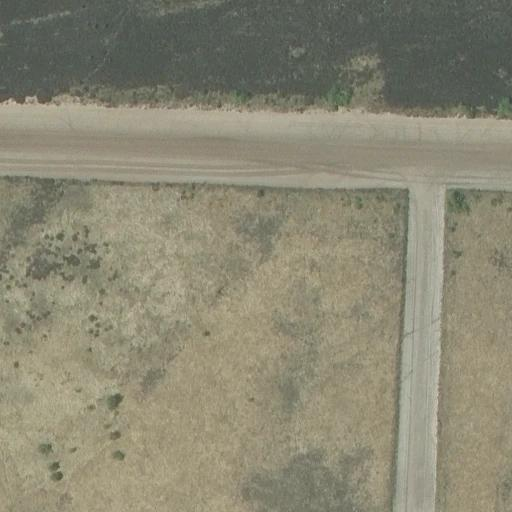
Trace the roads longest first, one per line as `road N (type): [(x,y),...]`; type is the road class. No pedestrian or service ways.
road 1 (track): [(0,147),(511,165)]
road 2 (track): [(428,162),(412,511)]
